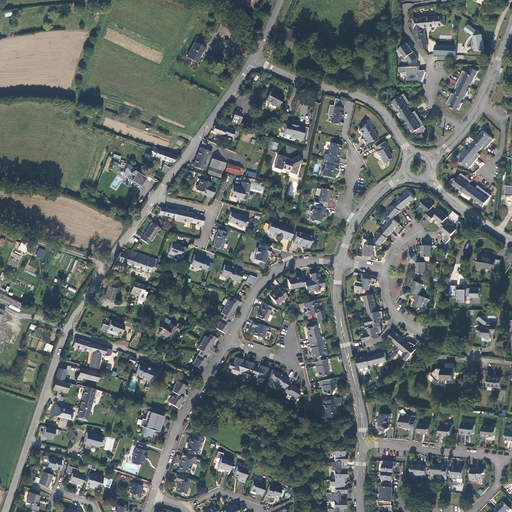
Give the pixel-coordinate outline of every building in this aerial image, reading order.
[(445,16),(413,19),(414,29),(416,39),(416,40),(419,39),(421,48),(427,47),(424,27),(446,26),(445,16)] [(469,24),(465,29),(474,36),(476,51),(485,50),(483,34),(469,24)] [(205,46),(207,41),(198,36),(188,56),(198,61),(206,47),(205,46)] [(418,62),(418,57),(407,43),(397,51),(401,56),(403,54),(406,58),(410,63),(418,62)] [(457,45),(436,44),(436,54),(457,54),(457,45)] [(419,70),(419,66),(399,67),(399,72),(407,72),(407,80),(419,80),(419,81),(422,81),(426,72),(425,70),(419,70)] [(463,71),(458,82),(466,86),(468,82),(471,83),(472,84),(476,76),(478,71),(473,68),(470,74),(463,71)] [(459,87),(456,95),(461,97),(464,98),(465,99),(469,91),(467,91),(464,89),(466,86),(458,82),(456,86),(459,87)] [(277,107),(282,97),(270,91),(265,100),(277,107)] [(459,100),(461,97),(456,95),(452,93),(447,104),(459,110),(463,102),(462,102),(459,100)] [(402,106),(404,109),(408,106),(412,104),(405,94),(393,102),(396,106),(398,109),(399,108),(402,106)] [(332,116),(332,117),(330,118),(329,122),(331,124),(341,126),(342,122),(341,121),(343,114),(342,114),(343,108),(329,105),(327,115),(332,116)] [(413,113),(408,106),(404,109),(401,111),(400,112),(405,119),(406,118),(409,117),(411,120),(418,114),(416,111),(413,113)] [(242,114),(235,111),(231,122),(238,125),(242,114)] [(425,125),(418,114),(411,120),(413,123),(410,125),(409,126),(414,133),(417,131),(419,134),(422,132),(425,133),(426,129),(427,129),(425,125)] [(289,137),(301,140),(305,127),(298,125),(298,126),(292,125),(292,127),(290,126),(290,125),(290,124),(288,121),(281,126),(283,130),(283,134),(289,135),(289,137)] [(365,143),(378,136),(373,128),(371,127),(371,128),(367,122),(363,124),(362,126),(358,128),(358,130),(360,134),(361,134),(364,138),(363,139),(365,143)] [(231,139),(234,130),(226,127),(225,130),(214,126),(212,132),(231,139)] [(482,139),(479,142),(483,146),(486,148),(495,138),(484,129),(479,136),(480,137),(482,139)] [(384,140),(375,146),(377,150),(376,151),(378,155),(380,155),(381,157),(380,157),(383,162),(387,159),(390,156),(387,151),(387,149),(385,145),(387,145),(384,140)] [(478,152),(483,146),(479,142),(477,140),(476,140),(471,146),(472,147),(474,149),(471,152),(478,158),(481,154),(478,152)] [(278,144),(269,141),(267,148),(275,151),(278,144)] [(324,153),(323,158),(326,159),(336,162),(337,157),(338,157),(339,153),(338,153),(339,150),(340,150),(341,145),(331,142),(328,154),(324,153)] [(161,169),(165,172),(169,166),(167,165),(169,160),(173,161),(176,155),(154,147),(153,150),(151,149),(150,154),(154,155),(164,158),(161,169)] [(205,171),(211,152),(200,148),(193,166),(205,171)] [(471,167),(478,158),(471,152),(469,155),(467,153),(466,152),(460,159),(471,167)] [(278,155),(274,168),(280,170),(281,168),(289,171),(289,173),(296,175),(299,164),(302,163),(298,156),(290,160),(284,158),(285,157),(278,155)] [(225,171),(227,164),(227,163),(211,159),(209,167),(225,171)] [(336,170),(338,163),(336,162),(326,159),(324,168),(322,169),(321,175),(328,177),(329,176),(332,176),(334,175),(335,170),(336,170)] [(127,174),(129,176),(126,180),(130,183),(129,184),(137,189),(146,175),(135,168),(135,167),(128,162),(128,163),(124,172),(126,175),(127,174)] [(240,167),(227,164),(225,171),(240,176),(242,169),(240,168),(240,167)] [(223,171),(209,167),(207,173),(221,178),(223,171)] [(464,191),(470,182),(472,179),(462,172),(454,183),(460,188),(460,189),(464,191)] [(209,198),(214,187),(208,185),(209,183),(199,179),(197,184),(195,185),(194,189),(195,190),(200,192),(201,193),(201,194),(209,198)] [(244,200),(248,183),(241,182),(240,181),(239,187),(235,187),(236,186),(231,185),(230,191),(231,191),(229,196),(234,198),(235,199),(240,200),(241,200),(244,200)] [(476,187),(470,182),(464,191),(471,195),(472,194),(473,192),(477,194),(482,187),(479,184),(476,187)] [(318,200),(314,199),(313,204),(316,205),(326,207),(327,202),(327,203),(329,195),(332,195),(333,191),(321,187),(318,200)] [(492,194),(482,187),(477,194),(480,197),(478,199),(477,200),(484,205),(492,194)] [(408,191),(397,200),(403,207),(406,204),(406,205),(414,198),(408,191)] [(433,205),(425,198),(419,205),(427,212),(424,216),(427,218),(433,211),(430,209),(433,205)] [(393,204),(386,212),(392,217),(393,218),(400,210),(400,209),(403,207),(397,200),(393,204)] [(325,211),(326,207),(316,205),(315,208),(314,208),(311,211),(312,213),(311,219),(315,221),(316,224),(320,222),(321,222),(321,221),(323,220),(321,217),(322,217),(325,217),(326,212),(325,211)] [(158,215),(174,218),(176,211),(160,207),(158,215)] [(190,222),(202,225),(204,217),(192,214),(192,213),(176,210),(176,211),(174,218),(174,219),(190,223),(190,222)] [(433,217),(441,223),(445,219),(447,216),(439,210),(435,214),(433,211),(427,218),(430,221),(433,217)] [(455,222),(459,216),(452,211),(448,217),(455,222)] [(244,226),(247,217),(240,215),(240,216),(229,212),(228,215),(228,216),(226,222),(236,226),(236,227),(240,228),(241,225),(244,226)] [(392,232),(399,223),(393,218),(392,217),(383,228),(389,234),(391,231),(392,232)] [(283,238),(290,240),(293,228),(288,227),(285,226),(286,225),(270,219),(266,230),(268,233),(275,236),(277,238),(280,239),(282,238),(283,238)] [(448,222),(445,219),(441,223),(439,226),(442,229),(441,230),(445,233),(444,235),(444,240),(447,242),(451,237),(450,236),(456,229),(447,222),(448,222)] [(152,223),(143,235),(150,241),(159,228),(152,223)] [(383,228),(373,240),(381,245),(387,237),(387,236),(389,234),(383,228)] [(224,232),(216,229),(213,238),(214,238),(211,246),(216,248),(216,247),(220,248),(223,242),(224,242),(225,237),(223,236),(224,232)] [(313,235),(296,231),(293,243),(302,245),(301,246),(309,247),(310,242),(312,241),(313,235)] [(143,235),(140,239),(148,245),(150,241),(143,235)] [(16,241),(15,249),(26,251),(27,244),(16,241)] [(184,257),(187,248),(183,247),(182,248),(179,247),(175,245),(175,244),(171,242),(167,254),(173,256),(174,255),(178,257),(179,255),(184,257)] [(270,247),(260,243),(258,247),(256,247),(254,251),(255,253),(253,258),(264,262),(265,257),(265,255),(265,253),(266,254),(268,254),(270,247)] [(357,253),(356,257),(370,259),(371,256),(372,256),(374,246),(365,244),(363,254),(357,253)] [(431,256),(432,245),(422,245),(422,256),(431,256)] [(42,259),(46,251),(39,248),(36,257),(42,259)] [(150,271),(155,259),(131,251),(126,250),(125,254),(121,252),(116,261),(150,272),(150,271)] [(486,254),(479,253),(477,266),(490,269),(490,270),(499,272),(501,260),(497,260),(497,259),(493,259),(493,258),(486,257),(486,254)] [(205,270),(208,262),(204,261),(204,260),(197,257),(198,256),(193,255),(189,265),(190,266),(195,268),(196,267),(200,269),(200,268),(205,270)] [(426,273),(426,262),(416,262),(417,273),(426,273)] [(232,268),(225,265),(221,275),(228,278),(228,277),(231,279),(238,282),(242,272),(231,268),(232,268)] [(308,281),(304,282),(305,286),(306,291),(313,290),(313,291),(316,292),(317,292),(320,289),(319,288),(321,287),(323,285),(321,278),(320,278),(318,273),(316,272),(310,273),(310,275),(312,276),(311,278),(307,279),(308,281)] [(370,279),(371,275),(363,273),(362,277),(362,278),(362,282),(357,281),(355,289),(360,290),(359,291),(363,292),(365,291),(365,289),(369,290),(371,280),(371,279),(370,279)] [(246,284),(252,287),(256,278),(249,275),(246,284)] [(301,287),(305,286),(304,282),(303,276),(300,277),(299,276),(294,277),(294,278),(288,279),(290,289),(301,286),(301,287)] [(414,281),(410,291),(417,294),(419,295),(423,285),(414,281)] [(145,286),(142,285),(133,282),(129,294),(137,297),(136,299),(142,301),(144,297),(145,293),(143,292),(145,286)] [(112,301),(116,289),(108,286),(104,298),(112,301)] [(277,303),(287,296),(280,286),(275,289),(276,291),(269,296),(275,303),(277,303)] [(481,298),(482,288),(472,287),(472,288),(469,288),(467,289),(460,288),(460,289),(458,289),(458,286),(452,286),(450,296),(457,297),(457,296),(459,296),(458,301),(466,302),(467,296),(471,296),(471,297),(481,298)] [(22,303),(0,293),(0,298),(9,303),(8,305),(19,309),(22,303)] [(364,296),(368,310),(376,308),(375,304),(376,304),(373,294),(364,296)] [(422,307),(426,297),(419,295),(417,294),(413,304),(422,307)] [(239,309),(242,304),(235,300),(233,303),(230,301),(221,314),(224,315),(217,329),(225,334),(229,328),(228,327),(233,319),(231,318),(237,308),(239,309)] [(318,304),(317,300),(312,301),(309,302),(303,303),(304,307),(306,308),(307,312),(309,312),(309,314),(315,312),(317,320),(325,318),(323,310),(318,311),(316,305),(318,304)] [(270,310),(272,307),(263,303),(262,306),(262,307),(260,310),(261,311),(258,317),(266,321),(271,311),(270,310)] [(366,325),(380,322),(381,321),(379,311),(377,312),(376,308),(368,310),(369,314),(370,313),(371,318),(365,320),(366,325)] [(166,318),(159,327),(161,329),(159,332),(166,337),(170,332),(172,334),(177,328),(176,328),(170,323),(171,322),(166,318)] [(124,326),(110,320),(108,326),(102,324),(100,330),(106,332),(107,330),(116,333),(121,335),(124,326)] [(484,335),(484,336),(490,337),(491,331),(497,331),(498,322),(492,321),(491,326),(486,325),(482,322),(479,326),(480,327),(478,332),(481,334),(484,335)] [(267,331),(268,327),(253,322),(252,326),(255,327),(254,330),(253,329),(251,334),(256,336),(256,337),(261,339),(262,338),(263,338),(266,331),(267,331)] [(363,341),(379,337),(377,327),(381,326),(380,322),(366,325),(364,325),(365,329),(368,329),(369,333),(362,335),(363,341)] [(307,339),(308,343),(309,342),(320,340),(319,336),(317,336),(315,326),(305,328),(306,335),(307,339)] [(402,338),(394,331),(388,338),(397,346),(399,347),(405,340),(402,338)] [(219,340),(211,335),(209,338),(206,336),(198,349),(201,351),(192,364),(201,369),(205,363),(204,362),(209,354),(207,353),(214,343),(216,344),(219,340)] [(73,346),(89,352),(92,343),(90,342),(76,338),(73,346)] [(322,344),(321,340),(320,340),(309,342),(310,347),(311,352),(313,358),(321,356),(322,353),(322,349),(323,349),(322,344)] [(407,360),(410,356),(416,349),(408,342),(408,343),(405,340),(399,347),(405,352),(402,357),(407,360)] [(43,349),(49,352),(52,346),(46,343),(43,349)] [(109,354),(111,349),(92,343),(89,352),(91,352),(89,367),(99,369),(101,354),(104,355),(105,352),(109,354)] [(374,364),(388,361),(386,352),(375,354),(375,355),(372,356),(374,364)] [(368,356),(358,358),(360,368),(374,364),(372,356),(368,357),(368,356)] [(239,373),(242,375),(243,372),(245,365),(242,364),(244,360),(236,357),(234,363),(230,362),(228,368),(239,371),(239,373)] [(328,364),(327,359),(315,362),(316,366),(315,366),(316,370),(317,370),(318,377),(328,375),(326,364),(328,364)] [(249,377),(253,378),(256,368),(253,367),(254,363),(246,361),(245,365),(243,372),(250,375),(249,377)] [(446,369),(441,368),(440,380),(453,380),(453,376),(454,367),(454,364),(446,364),(446,367),(446,369)] [(151,385),(161,370),(150,366),(148,369),(139,365),(135,374),(140,375),(139,377),(143,378),(143,379),(147,381),(146,384),(151,385)] [(260,370),(256,368),(253,378),(256,379),(257,380),(258,378),(265,380),(269,368),(261,365),(260,370)] [(67,370),(58,368),(57,371),(56,378),(64,380),(67,370)] [(97,382),(100,373),(88,370),(80,368),(77,378),(97,382)] [(279,374),(272,370),(269,381),(272,383),(273,388),(279,387),(281,388),(282,387),(286,379),(287,378),(281,375),(281,376),(278,375),(279,374)] [(494,376),(488,375),(487,386),(501,388),(502,377),(494,376)] [(337,383),(335,378),(319,381),(320,386),(322,386),(322,389),(322,390),(323,395),(325,395),(325,396),(327,395),(326,395),(329,394),(331,391),(333,391),(335,387),(334,384),(337,383)] [(66,393),(69,383),(55,379),(52,389),(66,393)] [(286,379),(282,387),(285,389),(288,384),(290,380),(286,379)] [(186,388),(176,382),(172,388),(173,389),(171,392),(177,396),(175,400),(172,398),(168,404),(176,410),(179,405),(181,406),(187,397),(182,394),(186,388)] [(291,386),(288,384),(285,389),(282,396),(285,398),(287,394),(295,399),(299,392),(299,391),(295,388),(291,386)] [(86,421),(95,390),(95,389),(85,387),(77,419),(86,421)] [(337,404),(336,398),(323,401),(323,404),(323,408),(322,412),(323,417),(324,417),(324,418),(330,418),(330,416),(333,416),(335,415),(335,411),(336,411),(335,404),(337,404)] [(73,411),(54,406),(52,415),(71,420),(73,411)] [(143,428),(141,435),(143,436),(145,436),(148,437),(149,433),(153,431),(159,433),(161,425),(162,425),(165,416),(154,413),(154,414),(148,412),(145,421),(142,420),(140,427),(143,428)] [(391,415),(380,414),(379,425),(380,427),(379,428),(381,430),(382,430),(383,431),(390,427),(391,424),(390,423),(390,419),(391,419),(391,415)] [(411,429),(415,429),(416,419),(412,419),(412,417),(401,416),(400,420),(399,426),(406,426),(406,427),(411,428),(411,429)] [(431,423),(419,422),(418,432),(424,433),(424,432),(430,433),(431,423)] [(476,424),(462,422),(461,433),(466,433),(473,433),(475,432),(476,424)] [(452,425),(440,424),(439,435),(444,435),(444,434),(451,435),(452,425)] [(496,426),(483,425),(482,436),(487,436),(487,435),(494,436),(495,435),(496,426)] [(56,435),(57,430),(45,427),(43,437),(47,438),(47,439),(52,440),(54,434),(56,435)] [(102,436),(86,432),(84,442),(86,442),(84,447),(90,449),(91,445),(98,447),(101,444),(103,445),(104,440),(101,439),(102,436)] [(204,437),(193,434),(192,438),(190,438),(188,443),(189,443),(188,446),(187,450),(196,453),(201,442),(202,442),(204,437)] [(144,450),(136,447),(135,452),(134,451),(131,458),(132,459),(131,463),(136,465),(140,466),(142,465),(144,461),(143,459),(142,459),(144,455),(143,455),(144,450)] [(195,464),(197,458),(182,452),(179,463),(180,464),(178,469),(182,471),(185,470),(189,472),(192,463),(195,464)] [(332,462),(332,466),(340,466),(341,462),(347,462),(347,454),(334,454),(334,462),(332,462)] [(52,457),(43,455),(42,463),(47,464),(47,468),(51,469),(53,468),(60,469),(61,465),(60,464),(62,458),(54,457),(52,457)] [(223,469),(229,471),(232,461),(220,457),(219,461),(219,463),(218,467),(218,469),(221,470),(223,469)] [(384,472),(395,473),(396,462),(383,461),(382,463),(382,465),(384,465),(384,472)] [(411,474),(426,476),(427,466),(423,465),(419,464),(419,465),(412,464),(411,474)] [(442,478),(447,479),(448,467),(444,467),(444,465),(439,464),(439,465),(433,464),(432,465),(431,474),(432,476),(436,476),(438,475),(443,475),(442,478)] [(76,471),(77,468),(74,467),(74,466),(72,466),(68,465),(67,471),(72,472),(69,480),(70,482),(73,483),(74,482),(81,485),(85,474),(76,471)] [(340,469),(340,466),(332,466),(332,469),(334,469),(334,478),(346,478),(347,470),(340,469)] [(462,483),(464,466),(459,466),(459,467),(452,466),(451,477),(458,478),(457,481),(459,482),(462,483)] [(248,470),(237,467),(234,476),(240,478),(239,479),(244,481),(248,470)] [(472,469),(471,480),(478,481),(478,479),(483,480),(484,475),(485,474),(486,469),(480,469),(472,469)] [(48,486),(52,474),(41,470),(39,476),(40,478),(38,483),(48,486)] [(94,474),(90,472),(86,483),(90,485),(91,487),(92,487),(94,488),(96,487),(97,487),(100,488),(104,477),(98,475),(98,474),(94,473),(94,474)] [(384,472),(383,483),(393,484),(393,480),(394,480),(395,473),(384,472)] [(191,484),(192,480),(188,478),(176,474),(175,480),(179,481),(178,484),(176,491),(182,492),(186,494),(189,484),(191,484)] [(262,495),(266,483),(262,481),(261,483),(253,481),(250,491),(258,493),(258,494),(262,495)] [(142,486),(131,483),(128,492),(134,494),(133,497),(138,499),(142,486)] [(382,494),(393,495),(394,487),(392,487),(393,484),(383,483),(382,494)] [(281,488),(269,484),(266,495),(270,497),(271,496),(278,498),(281,488)] [(331,492),(331,496),(340,496),(340,493),(346,493),(346,485),(334,485),(333,492),(331,492)] [(39,495),(30,492),(26,501),(35,505),(37,499),(38,499),(39,495)] [(381,507),(389,506),(392,505),(393,495),(382,494),(381,501),(379,500),(379,503),(380,505),(381,507)] [(340,500),(340,496),(331,496),(331,501),(333,501),(332,511),(338,511),(339,509),(346,509),(346,500),(340,500)] [(498,507),(494,510),(495,511),(504,511),(504,510),(508,510),(509,507),(504,502),(498,507)]
